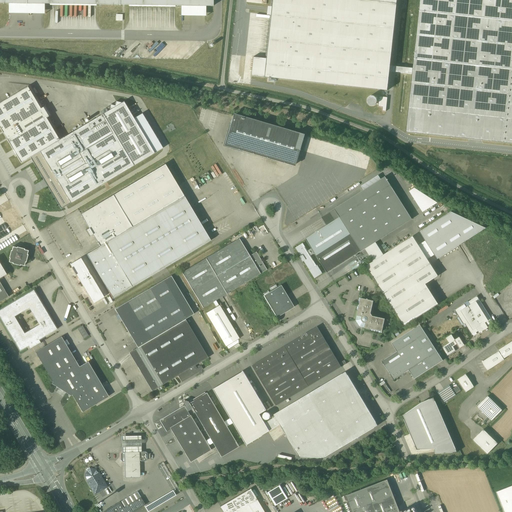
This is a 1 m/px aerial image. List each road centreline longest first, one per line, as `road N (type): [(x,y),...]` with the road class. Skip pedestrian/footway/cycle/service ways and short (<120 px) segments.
road 1 (unclassified): [(511,210),(381,135),(223,87),(231,0)]
road 2 (residential): [(26,217),(142,412)]
road 3 (residential): [(322,307),(142,412)]
road 4 (unknown): [(86,319),(248,222)]
